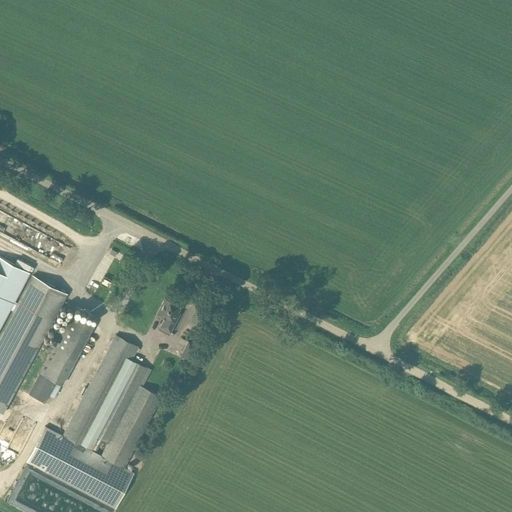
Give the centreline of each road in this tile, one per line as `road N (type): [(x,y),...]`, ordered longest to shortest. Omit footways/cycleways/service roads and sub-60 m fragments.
road 1 (unclassified): [(365,347),(0,163)]
road 2 (unclassified): [(365,347),(511,180)]
road 3 (unclassified): [(511,429),(365,347)]
